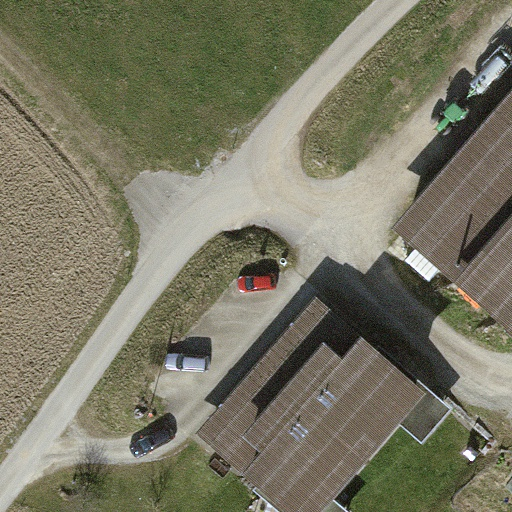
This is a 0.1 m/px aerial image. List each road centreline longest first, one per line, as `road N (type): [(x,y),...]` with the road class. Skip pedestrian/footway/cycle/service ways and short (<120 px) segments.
road 1 (track): [(0,502),(189,224),(402,0)]
road 2 (track): [(189,224),(0,49)]
